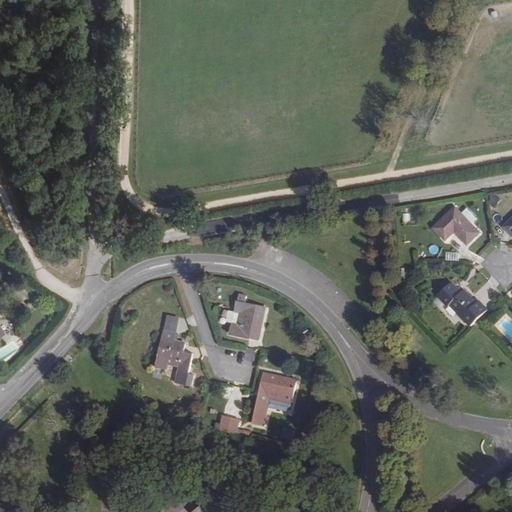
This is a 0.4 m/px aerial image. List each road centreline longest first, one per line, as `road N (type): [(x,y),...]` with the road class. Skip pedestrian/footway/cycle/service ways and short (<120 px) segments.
road 1 (track): [(511,155),(179,215),(141,209),(123,187),(127,0)]
road 2 (residential): [(511,178),(116,247),(92,268),(98,303)]
road 3 (residential): [(178,263),(261,272),(295,293),(350,348)]
road 4 (track): [(387,177),(465,0)]
road 5 (track): [(90,291),(70,292),(38,272),(0,184)]
road 6 (residential): [(4,405),(98,303)]
road 7 (residential): [(230,367),(210,355),(178,263)]
